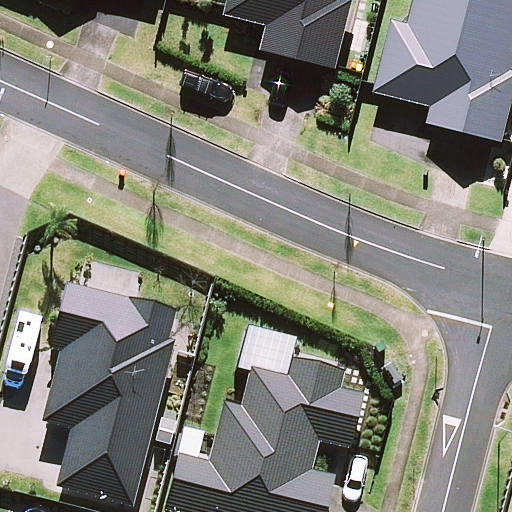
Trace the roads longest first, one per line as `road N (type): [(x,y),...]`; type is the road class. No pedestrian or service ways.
road 1 (residential): [(50,96),(333,236),(499,287)]
road 2 (residential): [(499,287),(442,511)]
road 3 (residential): [(0,281),(50,96)]
